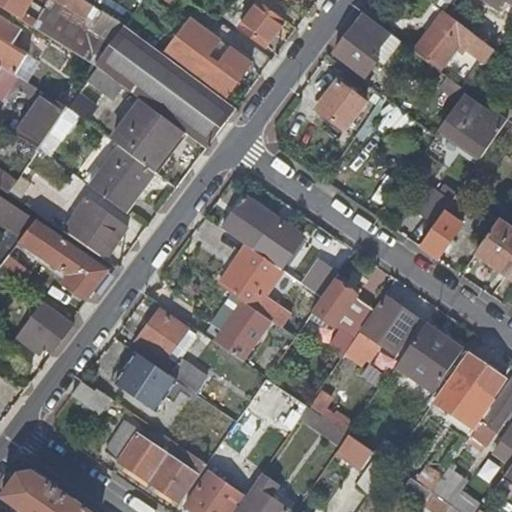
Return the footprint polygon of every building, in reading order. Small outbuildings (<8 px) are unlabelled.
[(0,0),(0,6),(19,18),(30,0),(0,0)] [(94,65),(123,25),(83,0),(30,0),(19,18),(94,65)] [(242,28),(266,46),(284,23),(260,4),(242,28)] [(479,60),(485,65),(496,50),(447,13),(445,12),(415,52),(439,69),(440,70),(459,45),(479,60)] [(389,58),(401,41),(365,14),(335,54),(368,79),(380,62),(391,70),(396,63),(389,58)] [(0,66),(15,76),(28,56),(12,47),(22,32),(0,17),(0,66)] [(207,150),(237,110),(125,26),(97,67),(122,86),(139,99),(183,131),(207,150)] [(217,42),(205,32),(196,44),(208,53),(217,42)] [(180,64),(227,99),(256,60),(235,44),(217,67),(206,58),(205,58),(192,48),(180,64)] [(87,64),(72,55),(64,68),(78,77),(87,64)] [(485,65),(479,60),(473,69),(479,73),(485,65)] [(26,91),(32,95),(36,88),(15,76),(0,66),(0,98),(4,101),(6,96),(13,101),(21,88),(26,91)] [(112,99),(122,86),(97,67),(88,81),(112,99)] [(431,80),(460,101),(467,91),(446,75),(440,70),(439,69),(431,80)] [(366,104),(339,83),(318,110),(346,131),(366,104)] [(44,93),(16,135),(20,137),(41,150),(53,132),(69,109),(44,93)] [(96,107),(79,94),(69,109),(80,117),(85,121),(96,107)] [(499,119),(466,96),(443,130),(470,149),(482,131),(488,135),(499,119)] [(152,172),(183,131),(139,99),(108,139),(120,147),(152,172)] [(511,100),(502,115),(508,120),(511,114),(511,100)] [(409,129),(416,121),(396,106),(373,136),(383,144),(390,134),(401,142),(410,130),(409,129)] [(64,140),(80,117),(69,109),(53,132),(64,140)] [(511,141),(511,122),(508,120),(506,122),(499,133),(511,141)] [(421,138),(410,130),(401,142),(412,150),(421,138)] [(14,146),(35,159),(41,150),(20,137),(14,146)] [(80,167),(93,177),(118,148),(106,137),(80,167)] [(139,191),(153,173),(152,172),(120,147),(91,187),(128,216),(144,194),(139,191)] [(0,171),(0,188),(9,195),(17,184),(0,171)] [(413,216),(432,230),(460,190),(440,176),(413,216)] [(32,184),(22,177),(17,184),(9,195),(20,203),(32,184)] [(467,194),(460,189),(460,190),(432,230),(420,247),(438,260),(463,224),(459,221),(471,203),(464,198),(467,194)] [(0,220),(12,228),(25,238),(37,221),(0,195),(0,220)] [(245,197),(224,229),(248,245),(255,250),(276,218),(245,197)] [(127,228),(89,200),(67,231),(100,255),(110,240),(116,244),(127,228)] [(498,218),(487,211),(472,232),(483,240),(498,218)] [(511,228),(500,220),(477,253),(511,277),(511,228)] [(87,302),(110,271),(37,221),(25,238),(21,242),(70,277),(63,286),(87,302)] [(25,238),(12,228),(1,243),(13,252),(21,242),(25,238)] [(13,252),(1,243),(0,243),(0,268),(0,269),(10,256),(13,252)] [(274,291),(287,273),(255,250),(248,245),(223,280),(242,294),(239,298),(245,302),(271,320),(282,328),(291,315),(266,298),(272,290),(274,291)] [(31,272),(10,256),(0,269),(8,275),(21,285),(31,272)] [(320,261),(304,285),(324,299),(336,281),(340,275),(320,261)] [(24,304),(32,293),(21,285),(8,275),(2,283),(13,291),(11,293),(24,304)] [(242,294),(223,280),(220,285),(233,294),(239,298),(242,294)] [(358,296),(336,281),(324,299),(315,312),(329,322),(337,327),(339,324),(357,338),(375,311),(357,298),(358,296)] [(212,325),(223,334),(245,302),(239,298),(233,294),(212,325)] [(420,320),(385,297),(375,311),(357,338),(345,355),(361,367),(367,362),(370,363),(379,350),(393,359),(420,320)] [(243,362),(271,320),(245,302),(223,334),(216,343),(243,362)] [(24,333),(53,355),(74,327),(45,305),(24,333)] [(171,353),(181,360),(189,349),(187,348),(196,335),(162,311),(140,341),(166,360),(171,353)] [(329,322),(315,312),(311,316),(326,327),(329,322)] [(464,350),(427,325),(397,368),(434,393),(464,350)] [(33,366),(8,347),(0,356),(0,361),(23,379),(33,366)] [(158,411),(179,381),(170,375),(140,354),(119,383),(158,411)] [(459,370),(457,369),(445,385),(463,397),(457,405),(467,412),(457,427),(471,436),(471,435),(488,412),(491,407),(478,398),(482,393),(476,389),(479,384),(496,396),(506,380),(470,355),(459,370)] [(208,379),(181,360),(170,375),(179,381),(197,394),(208,379)] [(511,382),(490,413),(488,412),(471,435),(486,446),(498,432),(497,432),(511,409),(511,382)] [(95,390),(84,383),(74,396),(87,405),(100,414),(112,398),(99,389),(97,388),(95,390)] [(323,392),(311,409),(320,416),(332,398),(323,392)] [(170,399),(159,417),(171,424),(182,406),(170,399)] [(302,418),(343,446),(350,436),(334,426),(320,416),(311,409),(309,408),(302,418)] [(340,417),(334,426),(350,436),(355,428),(340,417)] [(119,461),(149,482),(168,456),(139,436),(141,432),(127,422),(105,451),(119,461)] [(511,429),(494,455),(511,467),(511,466),(511,429)] [(486,446),(471,435),(471,436),(468,440),(482,450),(486,446)] [(362,469),(374,453),(350,436),(343,446),(338,452),(362,469)] [(149,482),(181,504),(208,465),(194,455),(185,468),(168,456),(149,482)] [(356,488),(369,496),(390,465),(378,456),(356,488)] [(480,475),(492,484),(503,468),(490,460),(480,475)] [(456,468),(451,465),(442,479),(432,493),(452,507),(459,511),(479,511),(483,506),(457,487),(463,479),(453,472),(456,468)] [(427,469),(417,483),(432,493),(442,479),(427,469)] [(92,511),(37,473),(35,472),(21,474),(4,498),(23,511),(92,511)] [(232,511),(243,496),(209,473),(185,507),(192,511),(232,511)] [(288,511),(268,498),(275,489),(277,486),(262,475),(236,511),(288,511)] [(288,511),(295,503),(275,489),(268,498),(288,511)] [(504,511),(511,503),(494,491),(483,506),(479,511),(504,511)] [(448,511),(452,507),(432,493),(423,505),(432,511),(448,511)]
